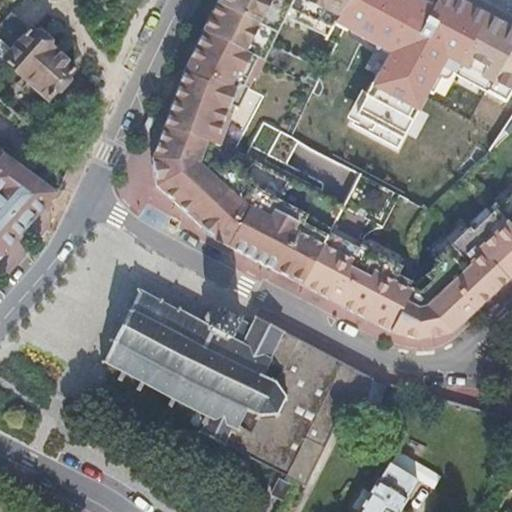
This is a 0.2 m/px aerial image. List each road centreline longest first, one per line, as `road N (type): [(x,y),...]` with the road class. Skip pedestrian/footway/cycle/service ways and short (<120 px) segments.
road 1 (residential): [(459,361),(384,360),(243,287)]
road 2 (residential): [(91,199),(180,0)]
road 3 (residential): [(243,287),(91,199)]
road 4 (residential): [(0,321),(91,199)]
road 5 (residential): [(0,442),(123,511)]
